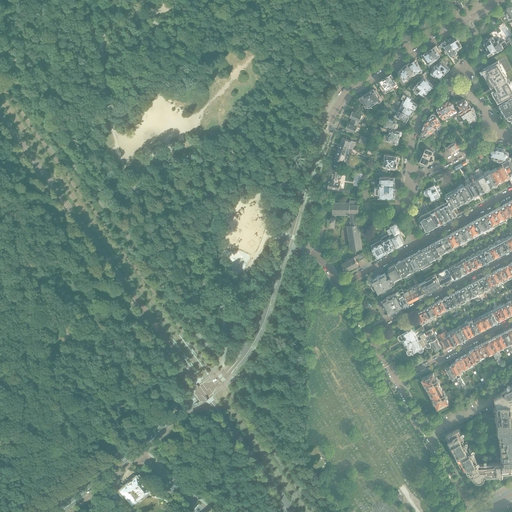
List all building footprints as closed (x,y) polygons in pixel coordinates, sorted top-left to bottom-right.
[(511,16),(511,9),(510,6),(504,9),(505,12),(503,13),(504,15),(506,14),(509,18),(511,16)] [(461,45),(458,41),(459,40),(460,39),(458,36),(457,37),(457,36),(455,37),(453,35),(451,36),(451,38),(449,39),(449,40),(456,51),(457,51),(462,47),(461,46),(461,45)] [(496,52),(507,45),(505,40),(502,42),(499,37),(494,40),(493,37),(488,39),(487,38),(484,40),(484,41),(485,43),(484,43),(488,49),(486,50),(489,55),(496,51),(496,52)] [(456,51),(449,40),(446,42),(445,40),(441,43),(442,44),(441,45),(446,53),(448,52),(451,56),(457,52),(457,51),(456,51)] [(441,57),(437,51),(439,50),(436,45),(434,47),(434,46),(427,50),(434,61),(435,61),(434,60),(438,58),(438,59),(441,57)] [(434,61),(427,50),(422,54),(428,65),(434,61)] [(511,62),(506,52),(495,58),(497,61),(483,69),(483,70),(481,71),(483,75),(485,74),(488,78),(487,78),(491,85),(492,85),(494,89),(492,89),(495,94),(492,95),(494,99),(497,98),(498,100),(511,92),(511,62)] [(423,71),(415,59),(411,62),(412,62),(410,63),(416,73),(419,72),(419,73),(423,71)] [(450,68),(445,64),(446,63),(442,60),(441,61),(439,63),(439,62),(435,66),(445,73),(450,68)] [(416,73),(410,63),(409,62),(405,64),(405,65),(404,66),(411,77),(411,76),(413,75),(414,75),(415,75),(416,74),(416,73)] [(411,77),(404,66),(401,69),(400,68),(398,69),(399,71),(397,72),(404,82),(406,80),(407,79),(408,79),(411,77)] [(445,73),(435,66),(432,69),(433,70),(431,72),(440,79),(445,73)] [(430,81),(428,80),(429,79),(427,77),(429,75),(428,74),(425,72),(421,76),(420,75),(420,76),(419,76),(422,79),(419,82),(429,91),(429,90),(431,88),(432,87),(434,85),(431,83),(433,81),(431,80),(430,81)] [(398,85),(391,73),(387,76),(385,77),(392,88),(395,87),(396,87),(398,86),(398,85)] [(392,88),(385,77),(384,78),(379,81),(382,85),(379,87),(383,92),(385,90),(386,92),(390,90),(391,91),(393,89),(392,88)] [(429,91),(419,82),(412,89),(414,91),(415,91),(417,93),(419,91),(424,96),(426,94),(429,91)] [(383,99),(380,95),(379,95),(376,89),(375,90),(374,89),(368,92),(374,101),(375,102),(376,104),(383,99)] [(418,103),(410,99),(412,97),(410,96),(412,94),(406,90),(403,92),(404,92),(404,93),(402,97),(404,98),(401,102),(404,104),(414,109),(416,106),(418,103)] [(374,101),(368,92),(365,95),(365,94),(361,97),(359,98),(362,103),(363,102),(367,107),(367,108),(368,108),(371,106),(372,105),(371,104),(374,101)] [(500,102),(499,102),(501,107),(504,112),(506,116),(507,116),(508,119),(510,119),(511,119),(511,120),(511,95),(501,101),(500,102)] [(471,107),(469,105),(465,99),(464,100),(464,99),(463,99),(462,99),(459,101),(458,100),(456,102),(461,109),(459,111),(461,114),(471,107)] [(443,104),(451,117),(455,114),(454,113),(457,111),(451,102),(450,100),(449,100),(447,101),(445,101),(444,102),(443,104)] [(413,111),(414,109),(404,104),(403,106),(401,105),(399,109),(410,115),(411,115),(413,111)] [(437,108),(437,109),(439,113),(443,118),(444,120),(448,118),(448,119),(451,117),(443,104),(441,105),(440,105),(438,105),(438,106),(438,107),(437,108)] [(477,117),(473,111),(474,110),(474,109),(473,108),(472,107),(471,108),(471,107),(461,114),(464,119),(467,117),(468,119),(467,120),(468,121),(469,121),(470,121),(473,119),(475,120),(477,118),(477,117)] [(359,121),(362,114),(361,114),(362,111),(356,109),(355,112),(353,111),(352,112),(351,115),(350,117),(353,118),(352,121),(358,123),(359,120),(359,121)] [(407,121),(410,115),(399,109),(394,117),(397,119),(399,118),(399,117),(407,121)] [(430,118),(428,119),(429,119),(438,133),(437,132),(440,130),(438,127),(442,124),(441,123),(440,122),(435,114),(434,113),(433,114),(431,114),(431,116),(429,117),(430,118)] [(396,123),(397,121),(384,118),(384,121),(385,121),(384,126),(395,128),(397,128),(398,124),(396,123)] [(421,133),(420,135),(422,138),(424,138),(433,131),(435,135),(438,133),(429,119),(427,120),(426,121),(425,122),(425,123),(424,125),(422,129),(423,130),(422,130),(423,132),(421,133)] [(355,132),(357,126),(358,123),(352,121),(351,123),(348,122),(346,128),(355,132)] [(401,135),(402,134),(403,131),(402,130),(381,126),(383,130),(387,131),(388,129),(389,129),(389,132),(386,132),(385,134),(384,139),(386,140),(388,138),(394,139),(393,140),(394,141),(398,142),(399,141),(400,137),(401,135)] [(343,137),(340,144),(349,147),(353,148),(355,142),(353,141),(350,140),(349,139),(347,138),(347,139),(343,137)] [(459,147),(461,146),(459,144),(458,145),(455,140),(447,145),(447,146),(448,147),(447,148),(439,152),(443,158),(452,153),(454,151),(455,151),(457,149),(457,150),(457,149),(459,148),(460,148),(460,147),(459,147)] [(339,147),(338,150),(350,155),(353,149),(349,147),(340,144),(339,147)] [(497,161),(501,149),(496,147),(496,149),(492,148),(491,149),(490,151),(489,152),(489,153),(490,155),(492,155),(492,156),(491,157),(493,160),(494,160),(496,160),(496,161),(497,161)] [(434,156),(434,155),(435,153),(434,151),(427,148),(421,162),(425,164),(426,163),(429,164),(430,163),(432,160),(433,159),(434,158),(434,156)] [(508,156),(509,154),(508,152),(505,151),(505,150),(501,149),(497,161),(498,162),(499,161),(501,161),(501,160),(502,161),(504,159),(504,158),(506,159),(509,157),(508,156)] [(336,153),(335,156),(336,156),(335,157),(343,160),(344,160),(344,162),(347,163),(347,162),(350,163),(350,161),(349,161),(351,155),(350,155),(338,150),(338,151),(337,153),(337,154),(336,153)] [(396,162),(397,156),(384,154),(384,155),(385,155),(384,168),(388,168),(388,166),(391,166),(390,168),(395,169),(395,167),(396,167),(397,167),(397,162),(396,162)] [(511,159),(510,157),(509,157),(506,159),(502,161),(504,165),(505,167),(508,166),(509,168),(511,171),(511,159)] [(511,178),(506,169),(505,167),(504,165),(497,168),(504,180),(504,179),(505,178),(507,180),(506,180),(507,181),(511,178)] [(504,180),(497,168),(496,167),(491,170),(491,171),(491,172),(498,185),(499,185),(502,183),(503,182),(502,181),(504,180)] [(491,187),(484,172),(482,170),(481,170),(481,169),(479,168),(476,170),(475,172),(476,173),(475,173),(478,179),(479,178),(486,192),(487,192),(490,191),(490,190),(489,188),(491,187)] [(339,178),(339,171),(341,172),(341,170),(336,169),(332,169),(331,177),(339,178)] [(498,185),(491,172),(491,171),(491,170),(490,170),(489,169),(484,172),(491,187),(493,186),(494,187),(495,187),(498,186),(498,185)] [(395,189),(395,184),(395,183),(395,177),(390,177),(390,176),(385,176),(385,177),(381,177),(381,183),(379,183),(379,187),(375,187),(375,193),(379,193),(379,197),(395,197),(395,190),(395,189)] [(339,190),(340,182),(339,182),(340,178),(339,178),(331,177),(330,181),(329,180),(328,187),(339,189),(339,190)] [(479,178),(478,179),(473,182),(479,193),(480,193),(481,194),(486,192),(479,178)] [(479,193),(473,182),(465,186),(472,197),(471,198),(472,199),(473,199),(477,197),(477,196),(476,195),(479,193)] [(425,191),(424,193),(425,195),(427,195),(430,194),(432,198),(432,199),(435,197),(439,195),(443,193),(438,185),(436,186),(435,185),(427,189),(425,191)] [(472,197),(465,186),(459,189),(465,201),(471,198),(472,197)] [(465,201),(459,189),(453,193),(459,204),(465,201)] [(459,204),(453,193),(449,195),(447,196),(450,203),(453,208),(459,204)] [(452,217),(444,204),(439,195),(435,197),(440,206),(441,208),(447,220),(452,217)] [(363,249),(360,235),(359,224),(357,224),(357,221),(355,212),(359,212),(359,211),(358,211),(358,205),(359,205),(359,204),(355,204),(355,200),(349,200),(349,202),(346,202),(346,201),(346,202),(343,202),(343,201),(343,202),(340,202),(340,201),(339,201),(339,202),(337,202),(337,201),(336,201),(336,202),(333,202),(333,201),(333,204),(330,205),(330,208),(330,210),(331,211),(331,215),(330,220),(333,221),(335,221),(336,218),(336,216),(336,215),(336,214),(339,214),(339,215),(340,215),(340,214),(343,214),(343,215),(343,214),(346,214),(346,215),(346,214),(349,214),(349,215),(350,215),(351,222),(346,223),(347,229),(351,250),(363,249)] [(438,225),(430,211),(426,205),(426,204),(426,203),(425,203),(423,204),(426,208),(423,209),(423,211),(424,214),(420,216),(420,217),(421,219),(420,219),(426,230),(428,230),(438,225)] [(457,215),(453,208),(450,203),(447,204),(446,203),(444,204),(452,217),(457,215)] [(511,213),(507,203),(500,207),(506,217),(511,213)] [(440,206),(435,209),(442,222),(447,220),(441,208),(440,206)] [(500,207),(493,210),(500,223),(507,220),(506,217),(500,207)] [(435,209),(430,211),(438,225),(442,222),(435,209)] [(493,211),(487,214),(493,225),(495,224),(496,225),(500,223),(493,211)] [(487,214),(480,218),(487,230),(494,226),(493,225),(487,214)] [(480,218),(474,221),(481,233),(487,230),(480,218)] [(389,226),(386,227),(389,233),(390,234),(393,232),(395,234),(400,231),(401,230),(399,227),(400,227),(399,225),(398,225),(397,222),(395,222),(394,222),(393,220),(388,223),(389,226)] [(474,237),(481,233),(474,221),(468,225),(474,237)] [(474,237),(468,225),(467,225),(461,228),(468,241),(474,237)] [(461,228),(454,232),(460,242),(465,239),(467,242),(468,242),(468,241),(461,228)] [(395,234),(391,236),(396,245),(397,247),(404,243),(403,243),(404,241),(403,238),(402,236),(402,235),(401,232),(400,232),(400,231),(395,234)] [(454,232),(447,236),(453,246),(454,248),(457,247),(456,245),(460,242),(454,232)] [(381,239),(388,251),(388,252),(395,248),(394,246),(396,245),(391,236),(390,234),(389,233),(382,237),(381,239)] [(444,238),(441,239),(448,251),(451,250),(450,248),(453,246),(447,236),(444,238)] [(503,238),(500,240),(501,241),(506,251),(511,248),(506,237),(504,239),(503,238)] [(388,251),(381,239),(371,245),(372,247),(374,250),(372,251),(373,253),(374,255),(376,254),(377,257),(383,254),(388,251)] [(439,240),(435,242),(441,253),(442,255),(442,256),(445,254),(445,253),(448,251),(441,239),(439,240)] [(498,241),(494,243),(495,244),(494,244),(500,255),(506,251),(501,241),(498,242),(498,241)] [(441,253),(435,242),(432,244),(430,245),(436,258),(437,258),(438,259),(440,259),(441,258),(442,257),(442,255),(441,253)] [(500,255),(494,244),(492,245),(492,244),(488,246),(489,247),(495,258),(500,255)] [(427,247),(424,248),(431,260),(435,257),(435,259),(436,258),(430,245),(428,246),(427,247)] [(489,247),(483,250),(489,261),(495,258),(489,247)] [(424,248),(421,250),(414,254),(420,266),(422,269),(432,263),(431,260),(424,248)] [(489,261),(483,250),(480,251),(480,250),(477,252),(477,253),(483,264),(489,261)] [(483,264),(477,253),(475,254),(474,253),(471,255),(471,256),(477,267),(483,264)] [(414,254),(411,256),(406,258),(412,271),(420,266),(414,254)] [(359,265),(356,260),(359,259),(360,258),(358,255),(350,259),(350,258),(345,260),(346,262),(342,264),(346,272),(359,265)] [(468,256),(465,258),(466,259),(471,270),(477,267),(471,256),(469,257),(468,256)] [(412,271),(406,258),(396,263),(403,275),(403,276),(408,273),(408,274),(413,272),(412,271)] [(462,260),(461,260),(461,261),(467,272),(471,270),(466,259),(465,258),(462,260)] [(467,272),(461,261),(455,264),(461,275),(467,272)] [(403,275),(396,263),(388,268),(389,272),(386,274),(392,285),(395,283),(395,280),(402,276),(402,275),(403,275)] [(461,275),(455,264),(449,267),(455,278),(461,275)] [(511,276),(511,270),(508,264),(503,267),(509,278),(511,276)] [(499,269),(497,270),(503,282),(503,283),(507,281),(506,280),(509,278),(503,267),(499,269)] [(454,279),(449,270),(442,274),(439,269),(437,270),(436,271),(440,279),(439,279),(442,285),(443,285),(454,279)] [(419,283),(418,284),(424,294),(425,294),(442,285),(439,279),(440,279),(436,271),(437,270),(436,270),(432,272),(434,276),(419,284),(419,283)] [(497,270),(491,273),(497,285),(500,283),(500,285),(503,283),(503,282),(497,270)] [(392,285),(386,274),(386,273),(380,276),(380,275),(378,277),(372,280),(374,283),(372,284),(372,286),(373,289),(375,290),(377,289),(379,292),(392,285)] [(497,285),(491,273),(485,276),(491,288),(497,285)] [(485,276),(467,286),(472,297),(474,298),(479,295),(480,298),(482,297),(480,293),(484,291),(485,292),(489,290),(491,289),(491,288),(485,276)] [(414,286),(413,286),(416,291),(417,291),(417,292),(417,293),(419,297),(424,294),(418,284),(414,286)] [(413,286),(409,289),(411,294),(412,294),(412,295),(414,300),(419,297),(417,293),(417,292),(417,291),(416,291),(413,286)] [(467,286),(460,289),(466,301),(468,304),(471,303),(469,299),(472,297),(467,286)] [(410,302),(409,302),(404,291),(403,290),(400,292),(399,291),(398,292),(395,287),(394,288),(395,290),(396,293),(403,306),(406,304),(409,302),(409,303),(410,302)] [(381,297),(395,290),(394,288),(382,294),(380,295),(381,297)] [(409,289),(404,291),(409,302),(414,300),(412,295),(412,294),(411,294),(409,289)] [(466,301),(460,289),(455,292),(461,304),(466,301)] [(455,292),(449,295),(454,306),(458,304),(459,305),(461,304),(455,292)] [(403,306),(396,293),(390,296),(390,295),(386,297),(386,298),(383,300),(385,303),(383,304),(382,306),(384,309),(386,310),(387,309),(389,312),(389,313),(390,313),(393,311),(395,310),(397,309),(400,308),(400,307),(403,306)] [(454,306),(449,295),(444,298),(449,307),(448,307),(449,309),(450,309),(451,309),(452,309),(452,307),(454,306)] [(442,299),(436,302),(442,313),(445,312),(448,310),(447,308),(442,299)] [(436,302),(431,305),(436,316),(442,313),(436,302)] [(505,305),(504,303),(502,304),(501,303),(498,305),(499,306),(505,318),(511,315),(505,305)] [(431,305),(425,308),(430,317),(431,318),(431,319),(436,316),(431,305)] [(505,318),(499,306),(493,309),(499,321),(505,318)] [(430,317),(425,308),(416,313),(422,325),(428,321),(428,320),(431,318),(430,317)] [(492,309),(486,313),(487,314),(492,324),(496,322),(496,323),(498,321),(493,311),(492,309)] [(486,313),(480,316),(481,317),(487,327),(490,326),(492,324),(487,314),(486,313)] [(473,316),(467,319),(468,321),(475,334),(479,332),(481,331),(481,330),(476,320),(475,320),(474,319),(473,316)] [(480,316),(474,319),(475,320),(476,320),(481,330),(484,329),(487,327),(481,317),(480,316)] [(471,335),(475,334),(468,321),(465,323),(471,335)] [(471,335),(465,323),(461,325),(468,337),(471,335)] [(468,337),(461,325),(458,327),(464,339),(468,337)] [(417,337),(415,333),(418,332),(420,335),(421,335),(426,332),(423,326),(414,331),(412,327),(403,332),(403,333),(398,336),(398,338),(399,340),(401,340),(401,341),(403,339),(406,344),(417,337)] [(464,339),(458,327),(454,329),(461,341),(464,339)] [(434,331),(433,330),(432,328),(426,332),(427,334),(427,335),(430,333),(433,339),(430,341),(435,350),(441,346),(434,331)] [(444,345),(438,334),(439,334),(437,329),(434,331),(441,346),(444,345)] [(461,341),(454,329),(451,331),(457,343),(461,341)] [(454,345),(448,334),(446,330),(439,334),(438,334),(444,345),(446,349),(454,345)] [(504,332),(501,333),(507,343),(507,345),(510,350),(511,353),(511,352),(511,346),(511,344),(511,343),(511,338),(507,330),(504,332)] [(431,344),(426,335),(427,334),(426,332),(421,335),(423,338),(421,339),(420,338),(419,339),(418,336),(417,337),(406,344),(409,348),(407,349),(407,351),(408,353),(410,354),(414,351),(415,351),(418,349),(419,351),(421,351),(423,350),(424,348),(423,347),(426,345),(427,346),(429,347),(431,346),(431,344)] [(451,332),(448,334),(454,345),(457,343),(451,332)] [(499,334),(496,336),(502,348),(503,350),(506,349),(507,351),(509,350),(510,350),(507,345),(507,343),(501,333),(499,334)] [(502,348),(496,336),(492,338),(490,339),(499,356),(501,355),(501,354),(499,350),(502,348)] [(488,341),(483,343),(489,354),(489,355),(493,353),(499,363),(500,363),(502,362),(499,356),(490,339),(487,341),(488,341)] [(489,354),(483,343),(479,345),(484,356),(489,354)] [(478,345),(474,347),(481,359),(485,357),(484,356),(479,345),(478,345)] [(474,347),(470,350),(471,351),(477,361),(481,359),(474,347)] [(469,352),(467,353),(473,365),(477,363),(477,361),(471,351),(469,352)] [(465,354),(463,355),(469,367),(470,369),(474,367),(473,365),(467,353),(465,354)] [(461,357),(459,358),(466,369),(469,367),(463,355),(461,357)] [(458,358),(455,360),(456,362),(461,371),(466,369),(459,358),(458,358)] [(463,374),(461,371),(456,362),(451,365),(459,380),(463,387),(466,386),(460,376),(463,374)] [(451,365),(445,367),(448,373),(453,383),(459,380),(451,365)] [(442,387),(437,378),(436,378),(433,372),(427,376),(426,375),(422,377),(430,393),(442,387)] [(511,409),(511,408),(511,404),(511,403),(511,400),(511,399),(511,384),(504,389),(503,392),(502,392),(495,396),(496,406),(496,411),(494,411),(495,415),(498,415),(499,417),(495,417),(495,422),(497,422),(498,437),(500,437),(500,444),(502,443),(503,454),(501,454),(501,458),(502,458),(502,462),(478,464),(469,447),(468,448),(463,439),(461,436),(462,436),(462,435),(463,435),(459,428),(445,436),(451,445),(449,446),(454,456),(456,455),(462,467),(464,466),(468,473),(470,472),(472,477),(473,479),(475,480),(476,481),(478,482),(480,482),(481,482),(482,481),(484,480),(484,478),(485,477),(508,475),(508,473),(511,473),(511,409)] [(448,402),(445,396),(446,395),(442,387),(430,393),(438,407),(448,402)] [(142,494),(144,492),(140,487),(140,486),(140,484),(139,482),(137,482),(136,482),(132,478),(116,490),(128,505),(128,504),(130,507),(134,504),(132,502),(138,497),(139,499),(143,496),(142,494)] [(401,494),(398,490),(392,494),(395,498),(401,494)]
